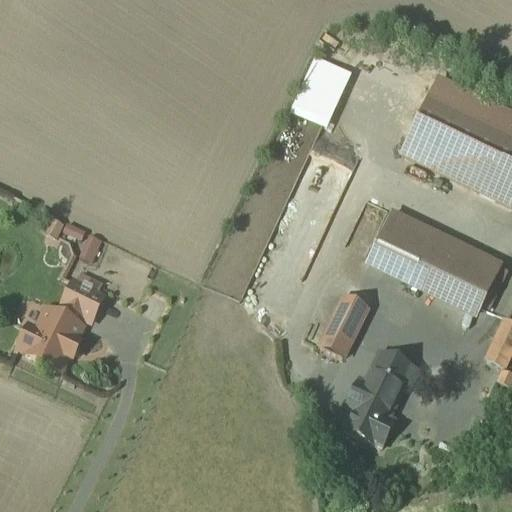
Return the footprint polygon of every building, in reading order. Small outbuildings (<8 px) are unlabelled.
[(502,142),(485,134),(485,133),(484,133),(483,133),(466,125),(467,124),(465,124),(448,116),(448,115),(446,115),(429,107),(430,107),(428,106),(418,126),(419,126),(412,141),(411,141),(402,161),(403,162),(403,161),(420,169),(420,170),(422,171),(422,170),(439,178),(439,179),(440,179),(441,179),(458,187),(457,188),(459,188),(476,196),(476,197),(478,197),(478,196),(496,204),(495,206),(497,206),(511,213),(511,146),(504,143),(504,142),(502,141),(502,142)] [(501,270),(392,218),(371,263),(480,315),(501,270)] [(102,303),(73,289),(61,314),(62,314),(59,322),(79,331),(83,324),(90,328),(102,303)] [(368,314),(344,302),(319,353),(343,364),(368,314)] [(59,322),(46,316),(36,336),(28,332),(18,354),(26,358),(25,360),(60,376),(81,332),(79,331),(59,322)] [(511,357),(511,329),(504,326),(486,366),(504,375),(511,357)] [(352,417),(343,436),(381,454),(394,427),(389,425),(405,390),(411,393),(418,377),(380,359),(365,390),(352,417)] [(359,387),(346,414),(352,417),(365,390),(359,387)]
